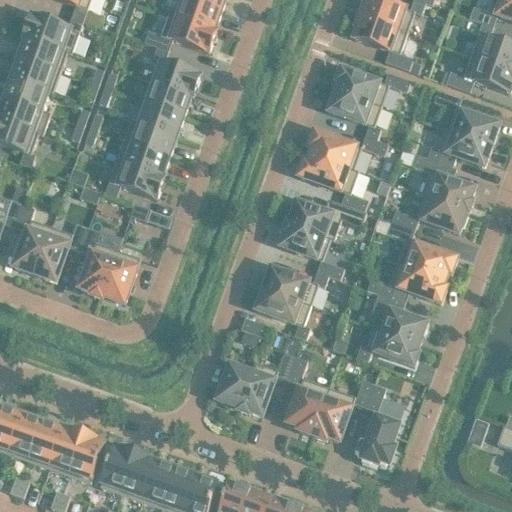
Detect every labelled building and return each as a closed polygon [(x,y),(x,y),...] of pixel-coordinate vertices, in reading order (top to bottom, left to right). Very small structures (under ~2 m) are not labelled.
[(49,0),(77,10),(73,21),(84,25),(93,1),(93,0),(49,0)] [(223,14),(183,0),(181,0),(176,15),(171,13),(170,18),(215,34),(223,14)] [(183,0),(223,14),(227,0),(183,0)] [(364,10),(360,21),(408,37),(415,17),(422,19),(426,8),(414,4),(410,15),(369,0),(366,11),(364,10)] [(426,8),(433,10),(436,0),(409,0),(409,1),(414,3),(414,4),(426,8)] [(511,24),(511,1),(508,0),(493,0),(487,16),(474,11),(470,23),(482,27),(494,31),(498,20),(511,24)] [(158,52),(169,56),(173,44),(209,57),(218,35),(215,34),(170,18),(164,35),(151,31),(145,47),(158,52)] [(84,25),(73,21),(69,32),(32,20),(25,42),(27,43),(68,57),(72,59),(81,36),(84,25)] [(400,58),(408,37),(360,21),(357,31),(358,32),(354,43),(390,55),(386,66),(410,75),(414,63),(400,58)] [(478,39),(479,39),(472,60),(511,74),(511,50),(490,43),(494,31),(482,27),(478,39)] [(20,62),(61,77),(68,57),(27,43),(20,62)] [(150,86),(192,101),(194,102),(202,80),(194,77),(165,66),(169,56),(158,52),(154,63),(158,65),(150,86)] [(510,98),(511,92),(511,74),(472,60),(464,81),(451,76),(447,88),(471,97),(475,85),(510,98)] [(61,77),(20,62),(13,82),(54,97),(61,77)] [(99,90),(105,75),(97,73),(92,88),(99,90)] [(412,85),(388,77),(384,88),(342,73),(338,86),(340,87),(337,95),(382,111),(389,91),(408,97),(412,85)] [(110,77),(105,92),(113,95),(118,80),(110,77)] [(54,97),(13,82),(5,102),(51,119),(51,118),(42,115),(49,96),(53,98),(54,97)] [(144,105),(185,120),(192,101),(150,86),(144,105)] [(99,90),(92,88),(86,103),(94,105),(99,90)] [(113,95),(105,92),(100,107),(107,110),(113,95)] [(378,145),(382,133),(375,131),(382,111),(337,95),(334,103),(332,102),(328,115),(369,130),(366,141),(377,145),(378,145)] [(439,95),(435,107),(456,114),(449,134),(449,135),(493,150),(500,129),(480,122),(483,111),(462,103),(439,95)] [(51,119),(5,102),(0,117),(0,122),(44,138),(51,119)] [(132,125),(177,141),(185,120),(144,105),(137,125),(132,124),(132,125)] [(77,128),(85,131),(90,116),(83,113),(77,128)] [(91,133),(98,136),(103,121),(96,118),(91,133)] [(44,138),(0,122),(0,147),(25,156),(21,168),(32,172),(36,160),(32,159),(39,139),(43,140),(44,138)] [(124,145),(170,162),(177,141),(132,125),(124,145)] [(85,131),(77,128),(72,143),(80,146),(85,131)] [(98,136),(91,133),(85,148),(93,151),(98,136)] [(428,163),(439,167),(452,172),(456,161),(485,171),(493,150),(449,135),(449,134),(446,133),(438,153),(432,151),(428,163)] [(359,177),(359,176),(354,174),(362,153),(385,161),(389,149),(378,145),(377,145),(366,141),(362,152),(315,136),(310,152),(313,153),(311,160),(359,177)] [(170,162),(124,145),(118,164),(163,181),(170,162)] [(416,158),(412,170),(430,177),(422,200),(426,201),(426,200),(470,216),(473,206),(471,205),(475,192),(453,184),(457,173),(452,172),(439,167),(428,163),(416,158)] [(365,217),(369,205),(351,199),(359,177),(311,160),(308,166),(305,165),(299,181),(346,197),(342,208),(365,217)] [(163,181),(118,164),(106,198),(117,202),(121,191),(158,204),(165,181),(163,181)] [(396,215),(392,227),(415,235),(419,224),(459,238),(462,230),(464,231),(469,217),(470,216),(426,200),(426,201),(418,223),(396,215)] [(335,244),(342,224),(362,231),(367,217),(365,217),(342,208),(329,204),(324,215),(298,206),(295,213),(293,213),(288,227),(335,244)] [(0,240),(4,228),(16,232),(24,209),(12,205),(8,216),(0,213),(0,240)] [(36,279),(52,232),(32,224),(36,213),(24,209),(16,232),(27,236),(15,271),(36,279)] [(131,220),(148,226),(152,214),(135,209),(131,220)] [(329,281),(341,285),(345,273),(323,265),(331,244),(335,245),(335,244),(288,227),(284,238),(286,238),(282,251),(322,265),(318,276),(329,280),(329,281)] [(392,227),(388,238),(406,245),(398,267),(446,284),(449,278),(452,279),(458,263),(411,246),(415,235),(392,227)] [(81,255),(89,232),(77,228),(73,239),(52,232),(36,279),(57,286),(69,251),(81,255)] [(81,255),(92,259),(80,292),(93,297),(92,299),(102,303),(119,255),(96,247),(101,236),(89,232),(81,255)] [(102,303),(103,303),(103,302),(117,308),(118,306),(121,307),(125,308),(129,297),(130,298),(134,288),(133,288),(141,263),(119,255),(102,303)] [(372,283),(368,295),(380,299),(391,303),(405,308),(409,296),(442,308),(447,292),(444,290),(446,284),(398,267),(390,289),(372,283)] [(312,310),(319,290),(325,292),(329,281),(329,280),(318,276),(314,287),(272,272),(265,293),(312,310)] [(265,293),(257,314),(299,329),(295,340),(307,344),(311,332),(304,330),(312,310),(265,293)] [(375,310),(372,320),(388,326),(384,336),(420,348),(423,340),(425,341),(430,328),(402,318),(405,308),(391,303),(380,299),(375,310)] [(269,331),(246,323),(242,334),(265,342),(269,331)] [(379,334),(372,354),(377,356),(377,357),(415,370),(419,358),(417,357),(420,348),(384,336),(379,334)] [(373,354),(361,350),(357,362),(369,366),(373,354)] [(239,415),(249,418),(250,416),(263,420),(277,380),(288,384),(296,361),(285,357),(278,375),(256,367),(243,405),(239,415)] [(330,393),(302,383),(308,365),(296,361),(288,384),(301,389),(288,427),(300,431),(299,434),(313,439),(330,393)] [(239,415),(243,405),(256,367),(255,367),(252,376),(230,369),(224,385),(223,385),(220,394),(221,395),(218,404),(225,407),(225,409),(239,414),(239,415)] [(357,403),(330,393),(313,439),(327,444),(328,442),(340,446),(354,408),(367,412),(375,389),(363,385),(357,403)] [(375,389),(367,412),(378,416),(362,463),(379,469),(381,466),(390,469),(396,451),(393,450),(402,424),(379,416),(387,393),(375,389)] [(0,417),(0,455),(9,459),(23,418),(15,416),(13,413),(8,411),(5,412),(2,411),(0,417)] [(9,459),(29,466),(44,426),(41,425),(40,422),(35,420),(32,422),(23,418),(9,459)] [(476,422),(473,429),(487,434),(489,427),(476,422)] [(29,466),(50,473),(64,433),(56,430),(54,427),(49,425),(46,427),(44,426),(29,466)] [(511,432),(504,430),(498,448),(511,453),(511,432)] [(50,473),(71,481),(86,438),(72,434),(72,436),(64,433),(50,473)] [(86,438),(71,481),(91,488),(106,448),(97,445),(98,443),(86,438)] [(101,492),(122,499),(137,456),(125,452),(124,454),(115,451),(101,492)] [(122,499),(142,506),(157,466),(149,463),(150,461),(137,456),(122,499)] [(142,506),(158,511),(163,511),(177,473),(175,472),(173,469),(168,468),(165,469),(157,466),(142,506)] [(163,511),(186,511),(198,481),(189,477),(188,474),(182,473),(179,474),(177,473),(163,511)] [(12,498),(17,500),(23,483),(17,481),(11,497),(12,498)] [(198,481),(186,511),(210,511),(218,488),(215,487),(214,484),(209,482),(206,483),(198,481)] [(23,483),(17,500),(22,502),(24,502),(30,485),(23,483)] [(221,511),(244,511),(251,495),(238,491),(237,493),(229,490),(221,511)] [(58,511),(64,498),(57,495),(51,511),(58,511)] [(244,511),(267,511),(270,505),(263,502),(264,500),(251,495),(244,511)] [(64,498),(58,511),(66,511),(71,500),(64,498)]
